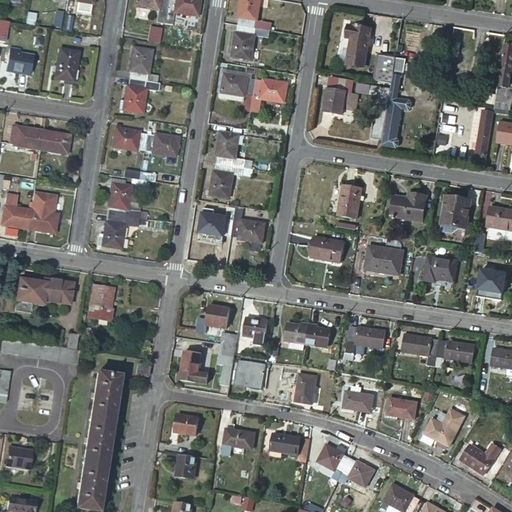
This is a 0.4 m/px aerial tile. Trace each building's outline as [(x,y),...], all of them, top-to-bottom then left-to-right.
[(162,26),(163,26),(167,0),(134,0),(133,9),(157,12),(154,28),(162,30),(162,26)] [(167,0),(163,26),(164,26),(164,30),(171,31),(174,15),(197,19),(199,0),(167,0)] [(239,0),(237,18),(238,19),(237,27),(254,30),(269,32),(270,32),(271,23),(257,21),(259,0),(239,0)] [(54,14),(52,31),(59,32),(62,15),(54,14)] [(35,21),(26,20),(24,26),(34,28),(35,21)] [(8,24),(0,22),(0,45),(5,46),(8,24)] [(371,29),(346,25),(344,38),(350,39),(348,56),(366,59),(371,29)] [(254,30),(237,27),(236,35),(235,35),(231,59),(251,62),(255,38),(268,40),(269,32),(254,30)] [(495,108),(511,110),(511,86),(508,86),(511,61),(511,47),(504,46),(495,108)] [(131,74),(129,81),(157,85),(158,78),(148,77),(152,52),(133,49),(128,73),(131,74)] [(20,51),(10,50),(6,73),(30,77),(33,59),(19,56),(20,51)] [(79,54),(58,51),(54,81),(72,84),(71,86),(79,88),(82,67),(76,66),(79,54)] [(376,81),(391,84),(392,76),(393,71),(394,64),(395,59),(379,56),(376,81)] [(263,78),(265,71),(258,70),(256,77),(263,78)] [(248,76),(221,71),(217,94),(221,95),(224,75),(248,79),(248,76)] [(256,82),(247,81),(248,79),(224,75),(221,95),(232,96),(244,98),(245,99),(243,112),(250,114),(253,98),(256,82)] [(400,77),(392,76),(391,84),(382,146),(395,148),(398,147),(399,143),(396,141),(401,111),(409,112),(411,110),(411,105),(410,103),(396,101),(398,94),(394,93),(395,85),(399,86),(400,77)] [(129,81),(128,88),(126,88),(124,102),(120,102),(118,111),(142,115),(145,92),(158,94),(159,86),(157,85),(129,81)] [(263,83),(256,82),(253,98),(250,114),(258,115),(260,101),(283,105),(287,85),(263,82),(263,83)] [(369,87),(357,85),(356,92),(368,95),(369,87)] [(388,90),(378,88),(369,139),(380,141),(388,90)] [(356,96),(326,91),(323,113),(342,116),(343,110),(354,112),(356,96)] [(232,96),(221,95),(220,102),(222,104),(229,105),(231,103),(231,101),(232,96)] [(485,163),(491,122),(480,121),(473,162),(485,163)] [(511,125),(499,124),(496,143),(511,145),(511,125)] [(120,126),(115,125),(111,149),(135,153),(136,152),(144,153),(146,136),(141,135),(138,134),(138,133),(120,130),(120,126)] [(12,147),(39,152),(41,133),(15,128),(14,130),(11,129),(8,145),(12,146),(12,147)] [(215,156),(218,157),(217,163),(244,168),(246,161),(235,159),(239,135),(219,132),(215,156)] [(39,152),(66,156),(69,137),(41,133),(39,152)] [(144,153),(151,154),(151,156),(176,160),(179,140),(154,136),(154,137),(146,136),(144,153)] [(244,168),(217,163),(215,172),(213,171),(210,191),(209,196),(229,199),(233,174),(243,176),(244,168)] [(141,173),(124,170),(123,178),(139,180),(141,173)] [(157,175),(141,173),(139,180),(156,183),(157,175)] [(109,208),(108,216),(139,220),(140,212),(128,210),(130,197),(131,187),(111,183),(107,207),(109,208)] [(363,189),(343,186),(338,216),(359,220),(363,189)] [(27,229),(53,234),(56,215),(51,214),(54,197),(32,193),(29,211),(27,229)] [(394,197),(390,218),(397,220),(422,224),(426,196),(409,194),(408,199),(394,197)] [(142,199),(130,197),(128,210),(140,212),(142,199)] [(470,201),(446,197),(442,224),(467,228),(470,201)] [(4,200),(3,207),(18,209),(19,203),(4,200)] [(0,225),(27,229),(29,211),(18,209),(3,207),(0,225)] [(224,235),(231,236),(235,209),(228,207),(226,217),(203,213),(199,233),(224,237),(224,235)] [(511,211),(491,208),(489,228),(511,231),(511,211)] [(231,236),(239,238),(239,240),(262,243),(266,223),(242,220),(243,210),(235,209),(231,236)] [(101,246),(122,249),(125,226),(137,228),(138,225),(139,220),(108,216),(107,222),(105,222),(103,237),(101,246)] [(486,236),(477,234),(475,252),(483,253),(486,236)] [(345,243),(315,238),(312,258),(341,263),(345,243)] [(404,252),(369,247),(365,270),(400,275),(404,252)] [(458,262),(428,257),(424,281),(436,282),(436,279),(455,282),(458,262)] [(506,273),(481,270),(477,297),(502,300),(506,273)] [(42,283),(19,280),(15,302),(42,306),(43,302),(70,306),(73,283),(43,279),(42,283)] [(112,290),(93,287),(89,317),(111,321),(112,311),(108,310),(112,290)] [(228,309),(208,306),(206,319),(197,318),(195,331),(204,332),(205,323),(225,327),(228,309)] [(266,322),(244,318),(241,336),(253,338),(251,346),(262,347),(266,322)] [(303,344),(305,344),(308,324),(300,323),(299,326),(286,324),(283,341),(288,342),(303,344)] [(305,344),(327,347),(329,330),(315,328),(316,325),(308,324),(305,344)] [(358,327),(349,326),(345,353),(353,355),(355,344),(368,347),(382,349),(385,330),(358,326),(358,327)] [(69,333),(67,347),(76,349),(77,341),(78,335),(69,333)] [(429,354),(437,356),(439,340),(431,339),(431,338),(403,333),(400,351),(428,356),(429,354)] [(236,336),(221,334),(219,345),(234,348),(235,340),(236,336)] [(22,342),(2,338),(0,349),(0,350),(20,354),(22,342)] [(235,340),(234,348),(233,355),(241,356),(243,341),(235,340)] [(437,356),(444,357),(443,359),(470,363),(473,345),(446,340),(446,342),(439,340),(437,356)] [(77,341),(76,349),(84,350),(85,342),(81,341),(77,341)] [(41,345),(22,342),(20,354),(39,357),(41,345)] [(303,344),(288,342),(287,348),(302,351),(303,344)] [(366,357),(368,347),(355,344),(353,355),(366,357)] [(41,345),(39,357),(58,359),(60,348),(41,345)] [(234,348),(219,345),(217,358),(216,365),(231,367),(232,360),(233,355),(234,348)] [(79,351),(60,348),(58,359),(78,363),(79,351)] [(511,350),(493,348),(490,366),(511,369),(511,350)] [(200,355),(183,352),(178,381),(205,386),(207,375),(197,373),(200,355)] [(335,359),(329,358),(327,368),(334,370),(335,359)] [(260,390),(264,365),(237,361),(233,385),(260,390)] [(147,377),(149,366),(137,365),(136,376),(147,377)] [(10,371),(0,369),(0,401),(5,402),(10,371)] [(98,511),(119,377),(96,374),(75,509),(96,511),(98,511)] [(315,377),(298,374),(294,401),(311,404),(315,377)] [(374,394),(347,390),(344,407),(371,412),(374,394)] [(418,401),(390,397),(387,418),(396,420),(396,415),(415,419),(418,401)] [(199,418),(177,415),(174,432),(196,436),(199,418)] [(457,431),(432,417),(424,432),(420,439),(430,445),(434,439),(449,447),(457,431)] [(255,434),(225,429),(223,445),(231,446),(252,450),(255,434)] [(301,438),(273,433),(270,451),(299,455),(301,438)] [(307,462),(310,439),(304,438),(300,461),(307,462)] [(493,480),(502,466),(494,461),(501,449),(493,444),(486,456),(470,446),(461,460),(493,480)] [(231,446),(223,445),(222,454),(230,455),(231,446)] [(350,458),(344,455),(347,449),(339,445),(337,450),(327,445),(318,463),(336,472),(337,469),(343,472),(350,458)] [(32,451),(8,447),(6,465),(29,469),(32,451)] [(193,479),(196,458),(179,455),(176,477),(193,479)] [(357,462),(350,458),(343,472),(340,479),(347,483),(349,478),(366,487),(375,470),(358,461),(357,462)] [(405,511),(407,511),(409,511),(414,511),(420,501),(414,498),(415,496),(393,484),(384,501),(402,511),(405,511)] [(36,511),(37,502),(10,498),(8,511),(15,511),(36,511)] [(252,499),(245,498),(243,510),(250,511),(252,499)] [(414,511),(444,511),(428,503),(427,505),(420,501),(414,511)] [(191,511),(193,505),(175,502),(173,511),(191,511)]
